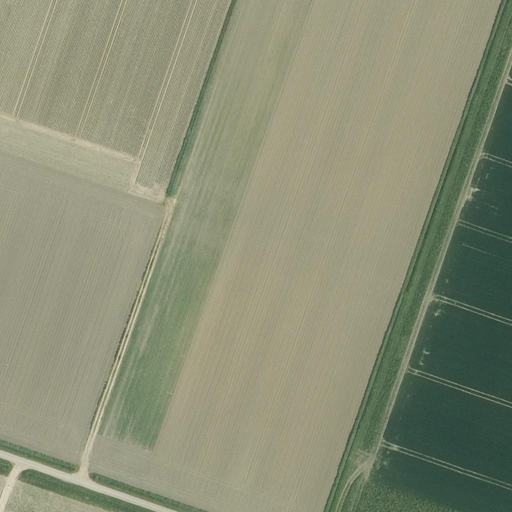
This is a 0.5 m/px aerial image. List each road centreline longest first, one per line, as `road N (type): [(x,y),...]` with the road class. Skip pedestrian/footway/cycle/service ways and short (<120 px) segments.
road 1 (track): [(77,481),(169,195)]
road 2 (unclassified): [(167,511),(0,454)]
